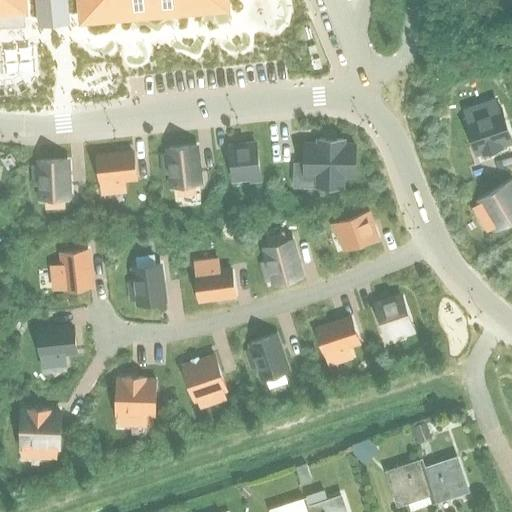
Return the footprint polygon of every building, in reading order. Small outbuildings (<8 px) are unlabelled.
[(0,0),(0,12),(24,10),(23,0),(79,0),(81,20),(226,8),(225,0),(0,0)] [(511,141),(500,107),(498,108),(495,99),(485,102),(488,111),(464,120),(475,154),(483,151),(483,153),(501,147),(501,145),(511,141)] [(341,186),(341,174),(354,174),(355,145),(342,144),(342,138),(318,138),(318,144),(304,144),(303,162),(294,162),(293,172),(303,173),(318,173),(317,186),(341,186)] [(198,182),(194,145),(168,148),(169,153),(162,153),(164,172),(171,171),(172,185),(198,182)] [(259,174),(256,145),(229,147),(232,177),(249,175),(250,181),(259,180),(258,174),(259,174)] [(135,175),(133,152),(97,156),(99,179),(117,177),(118,190),(124,190),(123,177),(135,175)] [(65,196),(63,158),(39,160),(40,165),(33,165),(34,184),(41,183),(42,197),(65,196)] [(511,217),(511,185),(509,181),(478,199),(480,202),(473,206),(477,213),(484,209),(495,228),(511,217)] [(373,237),(364,212),(338,221),(338,222),(332,224),(335,232),(341,230),(347,247),(373,237)] [(299,276),(289,240),(264,247),(268,260),(262,262),(267,279),(273,278),(274,283),(299,276)] [(89,285),(86,249),(62,251),(64,264),(51,265),(51,271),(64,270),(66,287),(89,285)] [(218,271),(217,258),(210,259),(212,272),(195,274),(198,297),(234,292),(231,269),(218,271)] [(164,300),(159,263),(133,267),(134,281),(128,281),(131,300),(137,299),(138,304),(164,300)] [(411,324),(402,297),(376,306),(385,333),(401,327),(403,333),(412,330),(410,324),(411,324)] [(358,339),(350,317),(316,329),(324,351),(340,345),(344,358),(350,356),(346,343),(358,339)] [(75,349),(73,326),(36,330),(39,353),(57,351),(58,364),(64,364),(63,351),(75,349)] [(287,370),(275,334),(250,343),(252,348),(246,350),(251,367),(258,365),(262,378),(287,370)] [(225,388),(214,354),(182,365),(194,399),(214,392),(217,400),(225,397),(222,389),(225,388)] [(154,414),(155,378),(143,378),(143,376),(124,376),(124,378),(116,378),(115,414),(141,414),(141,424),(151,424),(151,414),(154,414)] [(58,447),(60,411),(47,410),(48,409),(29,408),(29,410),(21,409),(19,445),(45,446),(45,456),(55,456),(55,447),(58,447)] [(424,419),(408,426),(414,443),(431,436),(424,419)] [(368,438),(353,452),(362,462),(377,448),(368,438)] [(431,493),(433,500),(467,489),(456,457),(423,469),(431,493)] [(398,504),(431,493),(423,469),(420,460),(387,471),(398,504)] [(305,462),(295,465),(301,482),(307,480),(306,476),(308,469),(305,462)] [(245,481),(237,488),(244,496),(252,489),(245,481)] [(345,511),(340,495),(306,506),(307,511),(345,511)] [(303,496),(269,507),(270,510),(270,511),(307,511),(306,506),(304,499),(303,496)]
